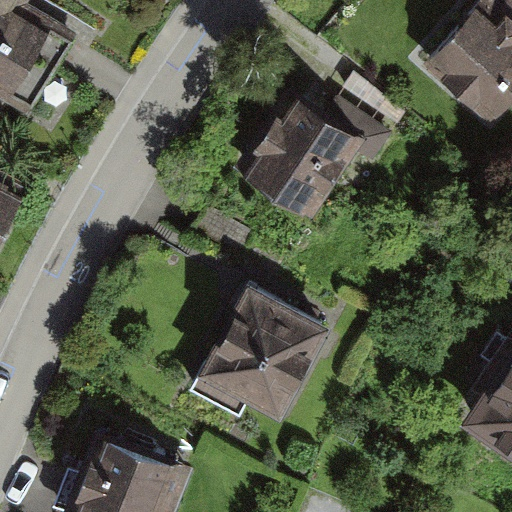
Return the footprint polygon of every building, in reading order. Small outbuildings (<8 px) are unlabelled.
[(9,0),(0,0),(0,97),(5,99),(42,30),(4,10),(9,0)] [(511,46),(464,4),(412,60),(483,124),(511,91),(511,46)] [(363,145),(280,92),(227,175),(309,228),(363,145)] [(0,233),(17,197),(0,188),(0,233)] [(319,326),(235,284),(190,375),(274,417),(319,326)] [(511,331),(452,423),(511,461),(511,331)] [(151,511),(169,461),(85,432),(58,511),(151,511)]
